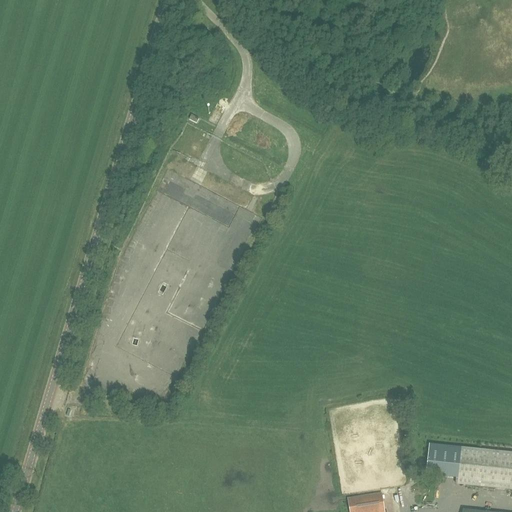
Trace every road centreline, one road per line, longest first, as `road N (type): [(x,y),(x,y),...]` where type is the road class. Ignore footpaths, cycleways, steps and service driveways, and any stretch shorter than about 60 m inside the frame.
road 1 (tertiary): [(14,511),(167,0)]
road 2 (unknown): [(511,120),(429,108),(356,46),(292,19),(250,19),(228,32)]
